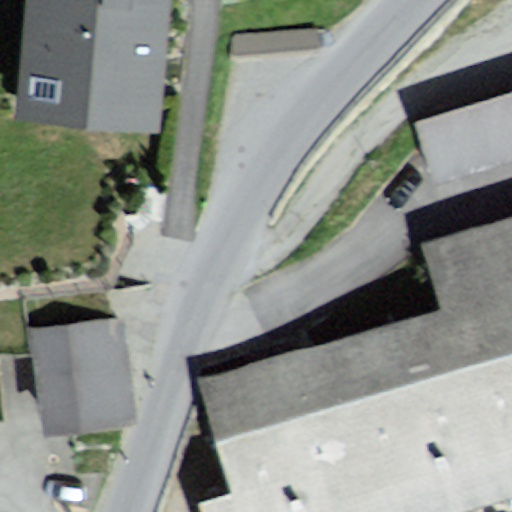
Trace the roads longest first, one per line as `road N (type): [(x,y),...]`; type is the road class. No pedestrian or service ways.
road 1 (residential): [(420,0),(216,228),(167,449),(138,511)]
road 2 (track): [(216,228),(245,31),(233,0)]
